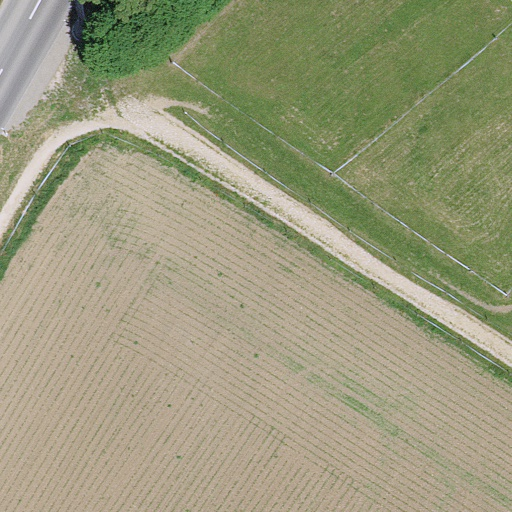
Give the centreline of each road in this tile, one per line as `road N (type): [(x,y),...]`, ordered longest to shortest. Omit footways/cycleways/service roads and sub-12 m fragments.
road 1 (track): [(511,354),(140,108)]
road 2 (track): [(0,242),(54,145),(140,108)]
road 3 (track): [(140,108),(4,67)]
